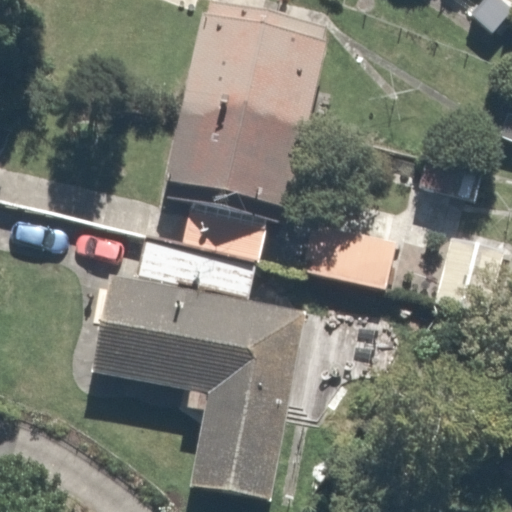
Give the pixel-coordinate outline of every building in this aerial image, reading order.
[(511,22),(511,0),(478,0),(456,26),(486,52),(511,22)] [(157,185),(185,191),(172,246),(268,268),(280,214),(295,218),(338,35),(201,2),(157,185)] [(476,159),(421,148),(411,198),(466,209),(476,159)] [(407,246),(308,226),(298,277),(397,297),(407,246)] [(511,251),(511,247),(464,239),(453,296),(502,305),(511,251)] [(101,285),(92,382),(179,390),(177,415),(196,417),(188,501),(280,509),(300,304),(101,285)] [(511,511),(511,407),(490,421),(511,457),(511,511)]
